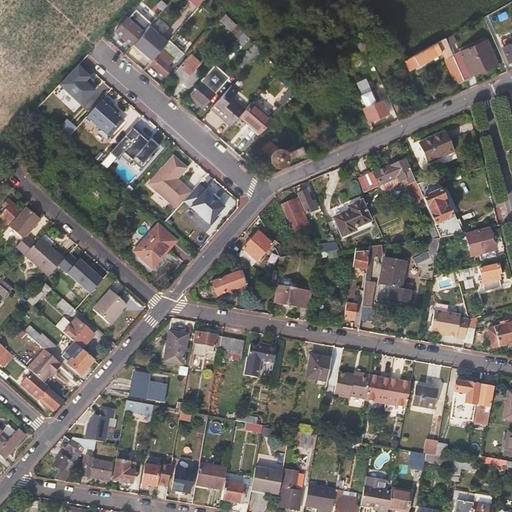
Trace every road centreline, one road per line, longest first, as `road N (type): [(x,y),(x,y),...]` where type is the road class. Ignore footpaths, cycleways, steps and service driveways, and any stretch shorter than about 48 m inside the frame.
road 1 (residential): [(164,305),(511,367)]
road 2 (residential): [(484,92),(277,182),(262,196)]
road 3 (residential): [(102,52),(262,196)]
road 4 (residential): [(14,174),(164,305)]
road 5 (residential): [(11,479),(185,511)]
road 6 (residential): [(164,305),(51,435)]
road 7 (residential): [(262,196),(164,305)]
